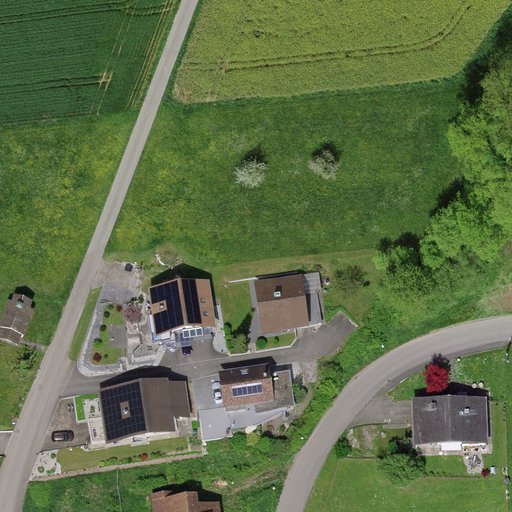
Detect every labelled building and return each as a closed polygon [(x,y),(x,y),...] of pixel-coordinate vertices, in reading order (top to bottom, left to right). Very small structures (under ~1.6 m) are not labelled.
[(304,324),(297,279),(258,285),(265,330),(304,324)] [(211,326),(205,284),(151,292),(157,334),(211,326)] [(30,311),(8,304),(1,325),(23,331),(30,311)] [(266,367),(221,374),(226,404),(256,400),(257,410),(290,405),(286,375),(267,378),(266,367)] [(164,384),(100,393),(107,441),(172,433),(170,417),(185,415),(181,384),(165,386),(164,384)] [(483,400),(415,403),(416,443),(484,440),(483,400)] [(217,511),(217,506),(195,509),(193,493),(153,499),(154,511),(217,511)]
